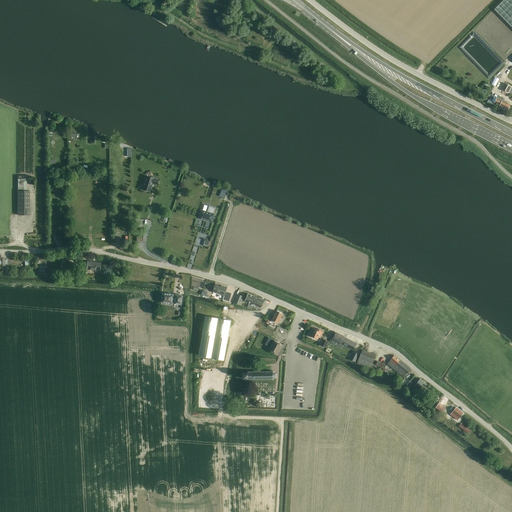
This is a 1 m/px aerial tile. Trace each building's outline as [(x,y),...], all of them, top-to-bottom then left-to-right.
[(511,0),(503,0),(494,10),(511,27),(511,0)] [(508,93),(511,87),(504,84),(501,90),(508,93)] [(507,111),(510,104),(503,100),(504,98),(498,95),(497,98),(494,103),(499,106),(507,111)] [(156,185),(158,180),(146,176),(141,190),(149,192),(152,184),(156,185)] [(228,192),(222,189),(219,196),(224,198),(225,194),(227,195),(228,192)] [(18,215),(30,215),(30,191),(18,191),(18,215)] [(209,206),(207,212),(201,210),(198,218),(199,218),(204,220),(206,221),(212,222),(215,214),(213,214),(215,208),(209,206)] [(100,272),(101,263),(87,261),(86,269),(95,270),(95,271),(100,272)] [(220,285),(216,283),(213,292),(224,296),(223,300),(229,302),(232,293),(226,291),(227,287),(223,286),(223,285),(220,285)] [(162,293),(161,302),(173,303),(174,303),(174,304),(182,304),(183,295),(175,294),(174,294),(162,293)] [(240,305),(243,296),(237,294),(234,302),(240,305)] [(261,307),(264,300),(259,298),(253,296),(248,294),(245,301),(249,303),(247,308),(249,309),(251,309),(253,304),(256,305),(261,307)] [(278,323),(283,314),(276,311),(272,320),(278,323)] [(205,316),(199,356),(212,358),(224,360),(231,320),(205,316)] [(317,329),(312,327),(309,335),(318,339),(319,336),(321,337),(323,332),(321,332),(322,330),(317,328),(317,329)] [(353,350),(357,343),(336,332),(332,339),(353,350)] [(269,338),(266,344),(270,347),(268,350),(278,355),(283,345),(273,340),(269,338)] [(326,348),(329,341),(323,339),(321,345),(326,348)] [(370,369),(374,359),(376,355),(375,354),(363,349),(361,353),(357,363),(370,369)] [(353,351),(349,359),(355,362),(359,354),(353,351)] [(400,383),(405,378),(404,377),(411,369),(394,355),(388,364),(399,373),(395,379),(400,383)] [(382,373),(386,365),(385,364),(377,361),(372,372),(377,374),(379,371),(382,373)] [(421,390),(424,387),(426,384),(420,379),(418,381),(415,385),(421,390)] [(442,413),(446,407),(444,406),(448,400),(448,399),(444,396),(443,396),(435,408),(442,413)] [(458,420),(463,413),(456,407),(451,414),(458,420)] [(468,433),(471,430),(462,422),(458,426),(468,433)]
